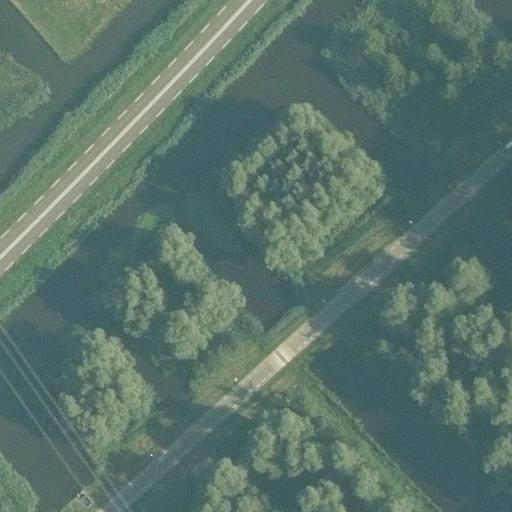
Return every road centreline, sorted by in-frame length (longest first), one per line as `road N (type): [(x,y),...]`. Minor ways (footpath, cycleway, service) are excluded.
road 1 (unclassified): [(511,150),(110,511)]
road 2 (primary): [(0,258),(249,0)]
